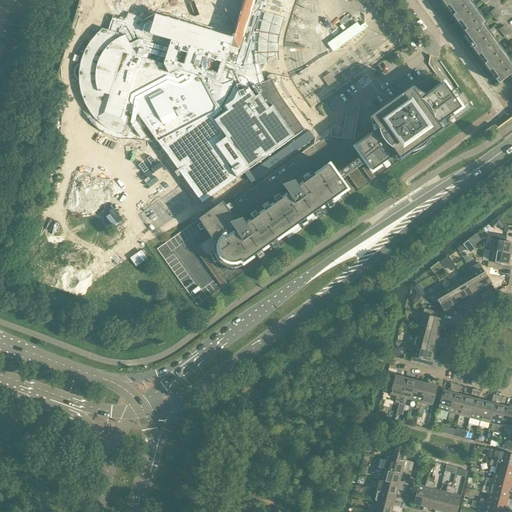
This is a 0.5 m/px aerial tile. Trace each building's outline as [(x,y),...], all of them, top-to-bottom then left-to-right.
[(104,0),(104,2),(112,17),(107,31),(102,30),(99,32),(96,35),(89,43),(84,52),(80,62),(79,67),(78,73),(78,78),(78,84),(79,89),(80,95),(82,99),(84,105),(86,108),(81,110),(83,115),(86,119),(89,122),(94,127),(100,132),(103,134),(107,136),(108,136),(117,139),(125,139),(129,140),(133,140),(134,136),(138,137),(145,138),(150,137),(151,142),(159,154),(162,151),(263,83),(262,80),(260,75),(259,70),(260,70),(261,69),(262,68),(262,67),(263,66),(263,65),(263,64),(263,63),(262,63),(261,61),(260,61),(259,60),(258,60),(257,60),(257,55),(257,53),(257,46),(258,42),(259,33),(261,25),(268,0),(104,0)] [(482,25),(465,1),(467,0),(438,0),(448,14),(451,12),(453,16),(451,18),(456,25),(459,23),(465,32),(462,33),(473,49),(471,50),(476,57),(478,56),(484,64),(482,66),(487,73),(489,71),(495,80),(493,82),(496,86),(508,77),(511,81),(511,80),(511,72),(480,26),(482,25)] [(357,23),(327,44),(333,52),(367,27),(364,23),(360,27),(357,23)] [(440,83),(442,85),(459,110),(436,127),(440,132),(441,131),(441,132),(441,133),(473,110),(468,104),(462,94),(456,87),(440,63),(429,60),(429,66),(440,83)] [(263,83),(162,151),(200,205),(248,170),(303,131),(299,125),(286,108),(278,95),(273,87),(270,80),(263,83)] [(415,105),(442,85),(440,83),(414,102),(406,90),(364,122),(356,127),(354,142),(342,141),(330,140),(331,135),(226,210),(221,203),(218,205),(217,204),(208,210),(209,212),(205,214),(197,220),(156,250),(197,307),(399,163),(398,163),(397,162),(398,161),(394,156),(371,173),(353,148),(381,129),(382,130),(388,126),(387,124),(390,122),(388,119),(403,108),(405,111),(408,109),(410,111),(416,106),(415,105)] [(459,110),(442,85),(415,105),(416,106),(410,111),(408,109),(405,111),(403,108),(388,119),(390,122),(387,124),(388,126),(382,130),(381,129),(353,148),(371,173),(394,156),(398,161),(397,162),(398,163),(399,163),(441,133),(441,132),(441,131),(440,132),(436,127),(459,110)] [(497,220),(491,225),(494,228),(497,226),(500,230),(503,228),(497,220)] [(477,234),(469,239),(473,245),(481,240),(477,234)] [(493,240),(491,251),(510,254),(511,243),(505,242),(506,237),(493,234),(492,240),(493,240)] [(468,241),(463,245),(468,251),(473,248),(468,241)] [(508,265),(510,254),(491,251),(489,261),(488,261),(488,262),(501,264),(508,265)] [(142,253),(133,259),(138,266),(147,260),(142,253)] [(488,262),(487,267),(490,268),(489,274),(499,276),(500,270),(501,264),(488,262)] [(471,273),(481,290),(483,293),(486,298),(490,296),(485,288),(491,285),(481,268),(471,273)] [(481,290),(471,273),(462,279),(472,296),(481,290)] [(462,279),(453,284),(463,302),(464,304),(468,302),(467,299),(472,296),(462,279)] [(420,298),(427,294),(420,283),(413,287),(420,298)] [(463,302),(453,284),(443,290),(453,307),(463,302)] [(453,307),(443,290),(434,295),(429,297),(433,303),(436,300),(444,313),(453,307)] [(423,315),(420,326),(439,331),(442,320),(435,318),(437,313),(424,309),(422,315),(423,315)] [(438,337),(439,331),(420,326),(418,337),(445,344),(447,339),(438,337)] [(445,344),(418,337),(415,347),(434,352),(435,346),(444,348),(445,344)] [(431,362),(434,352),(415,347),(412,357),(411,357),(410,362),(416,363),(427,366),(428,361),(431,362)] [(398,404),(405,378),(394,375),(389,395),(396,397),(394,403),(398,404)] [(410,400),(415,381),(405,378),(398,404),(402,405),(404,399),(410,400)] [(419,409),(426,384),(415,381),(410,400),(416,402),(415,408),(419,409)] [(448,412),(455,384),(451,383),(449,392),(442,390),(437,409),(448,412)] [(436,386),(426,384),(419,409),(423,410),(425,404),(432,406),(436,386)] [(458,415),(464,396),(457,394),(459,385),(455,384),(448,412),(458,415)] [(490,423),(497,395),(493,394),(490,403),(484,401),(479,420),(490,423)] [(500,426),(505,407),(499,405),(501,396),(497,395),(490,423),(500,426)] [(469,418),(474,399),(464,396),(458,415),(469,418)] [(479,420),(484,401),(474,399),(469,418),(479,420)] [(511,424),(511,408),(505,407),(500,426),(506,428),(505,434),(509,435),(511,424)] [(477,426),(479,420),(469,418),(468,424),(477,426)] [(387,449),(384,460),(412,467),(413,463),(405,460),(406,454),(387,449)] [(492,457),(490,461),(511,466),(511,455),(499,452),(497,459),(492,457)] [(412,467),(384,460),(382,470),(401,475),(403,469),(411,471),(412,467)] [(511,478),(511,466),(490,461),(489,465),(495,467),(493,473),(511,478)] [(447,470),(455,473),(457,468),(449,465),(447,470)] [(399,481),(401,475),(382,470),(379,481),(407,488),(408,484),(399,481)] [(510,489),(511,481),(511,478),(493,473),(492,479),(486,478),(485,482),(510,489)] [(406,492),(407,488),(379,481),(376,491),(395,496),(397,490),(406,492)] [(424,507),(430,482),(426,481),(425,487),(418,486),(413,505),(424,507)] [(434,510),(439,491),(433,489),(434,483),(430,482),(424,507),(434,510)] [(507,499),(510,489),(485,482),(484,487),(489,488),(488,494),(507,499)] [(441,511),(444,511),(451,488),(447,487),(445,493),(439,491),(434,510),(441,511)] [(455,489),(451,488),(444,511),(456,511),(461,497),(454,495),(455,489)] [(394,502),(395,496),(376,491),(373,502),(401,509),(403,504),(394,502)] [(505,510),(507,499),(488,494),(486,500),(480,499),(479,503),(505,510)] [(396,511),(400,511),(401,509),(373,502),(370,511),(391,511),(392,511),(396,511)] [(504,511),(505,510),(479,503),(478,508),(484,509),(483,511),(504,511)]
